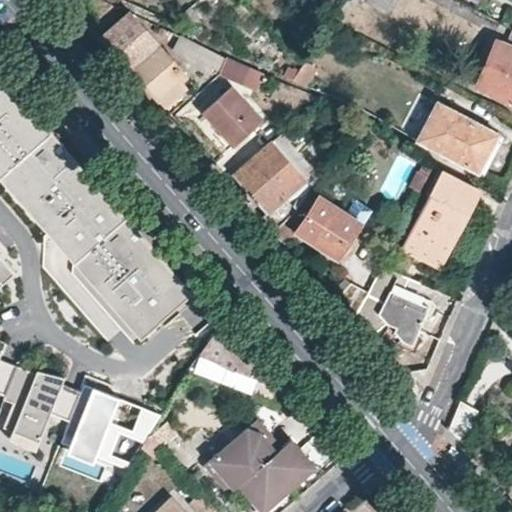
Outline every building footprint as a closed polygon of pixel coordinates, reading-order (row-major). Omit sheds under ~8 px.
[(363,0),(385,11),(390,0),(363,0)] [(475,0),(467,0),(466,4),(474,8),(477,1),(475,0)] [(131,67),(159,43),(130,11),(102,35),(116,49),(131,67)] [(210,46),(182,33),(174,44),(210,72),(217,64),(224,69),(230,55),(210,46)] [(511,43),(497,36),(476,80),(511,98),(511,43)] [(186,73),(159,43),(131,67),(152,90),(158,97),(181,77),(186,73)] [(260,68),(230,55),(224,69),(253,83),(260,68)] [(284,68),(294,73),(298,65),(288,60),(284,68)] [(298,65),(294,73),(293,77),(305,83),(312,71),(298,65)] [(190,287),(1,69),(0,69),(0,175),(138,334),(190,287)] [(181,77),(158,97),(165,105),(187,84),(181,77)] [(232,83),(202,109),(233,144),(264,118),(232,83)] [(437,96),(419,129),(417,135),(476,169),(498,130),(437,96)] [(313,172),(280,130),(233,170),(266,208),(260,214),(272,228),(313,172)] [(429,191),(400,245),(441,266),(481,190),(440,168),(438,171),(435,169),(425,188),(429,191)] [(313,172),(272,228),(284,242),(298,229),(335,256),(360,222),(343,211),(319,194),(325,177),(313,172)] [(370,208),(354,196),(343,211),(360,222),(370,208)] [(0,282),(14,270),(0,254),(0,282)] [(380,263),(351,319),(368,338),(381,312),(389,321),(397,324),(395,329),(405,333),(402,338),(413,342),(430,304),(403,291),(410,276),(380,263)] [(239,343),(218,318),(198,347),(266,380),(269,377),(239,343)] [(0,394),(7,397),(18,368),(0,361),(3,355),(0,353),(0,394)] [(36,376),(18,368),(7,397),(16,401),(5,430),(14,434),(10,443),(37,453),(52,416),(71,423),(82,394),(63,386),(65,380),(39,370),(36,376)] [(255,417),(202,463),(225,489),(227,491),(236,483),(261,511),(314,465),(289,437),(280,445),(255,417)] [(151,432),(161,443),(175,431),(165,419),(151,432)] [(146,429),(139,442),(148,452),(158,443),(150,434),(146,429)] [(225,489),(202,463),(187,476),(197,487),(210,503),(225,489)] [(218,511),(200,491),(197,487),(184,498),(196,511),(218,511)] [(186,511),(176,500),(163,511),(186,511)]
